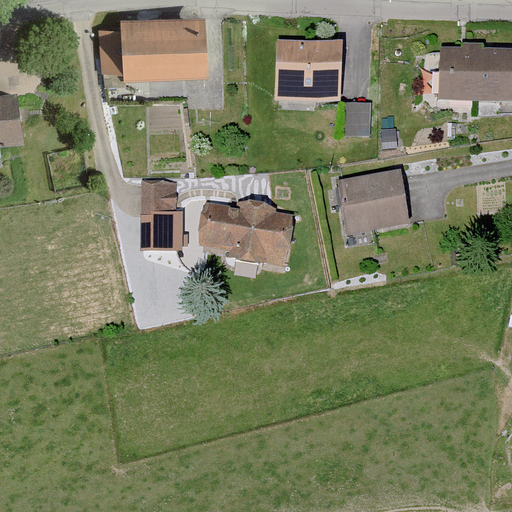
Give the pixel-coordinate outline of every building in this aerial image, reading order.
[(219,79),(216,18),(126,23),(126,32),(102,34),(105,79),(131,78),(131,84),(219,79)] [(343,108),(346,51),(279,48),(276,104),(343,108)] [(511,58),(445,56),(443,104),(511,106),(511,58)] [(0,102),(0,146),(32,142),(26,98),(0,102)] [(345,130),(373,131),(374,99),(346,98),(345,130)] [(413,230),(406,177),(343,186),(350,238),(413,230)] [(177,222),(175,188),(143,190),(145,224),(177,222)] [(294,275),(301,221),(208,208),(201,254),(234,258),(233,266),(294,275)]
